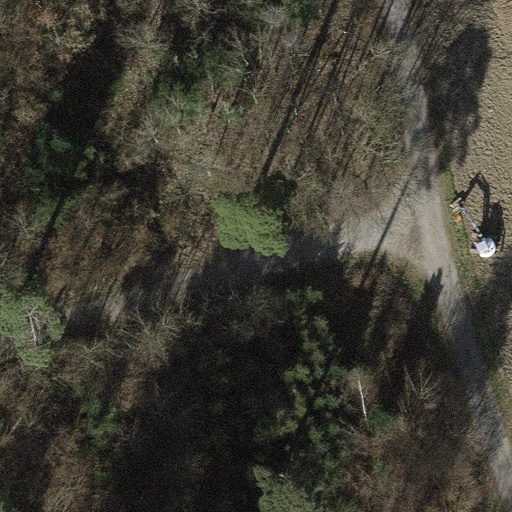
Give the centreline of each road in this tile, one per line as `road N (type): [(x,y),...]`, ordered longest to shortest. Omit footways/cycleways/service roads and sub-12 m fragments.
road 1 (track): [(431,216),(0,350)]
road 2 (track): [(511,493),(484,428),(431,216)]
road 3 (track): [(431,216),(392,0)]
